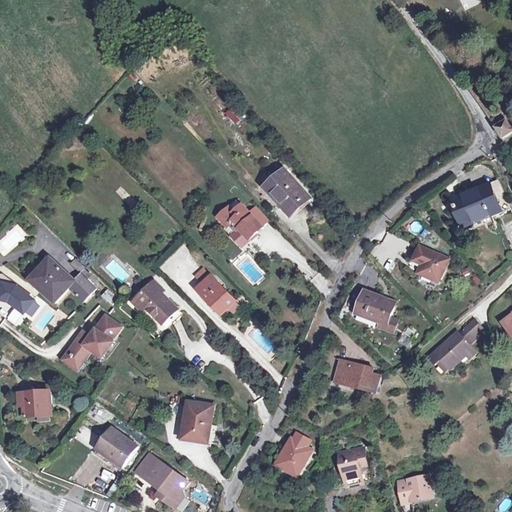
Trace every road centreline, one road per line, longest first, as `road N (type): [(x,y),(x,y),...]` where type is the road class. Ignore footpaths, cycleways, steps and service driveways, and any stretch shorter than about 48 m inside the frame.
road 1 (residential): [(493,141),(380,221),(343,269),(282,406),(232,486),(235,511)]
road 2 (residential): [(493,141),(400,0)]
